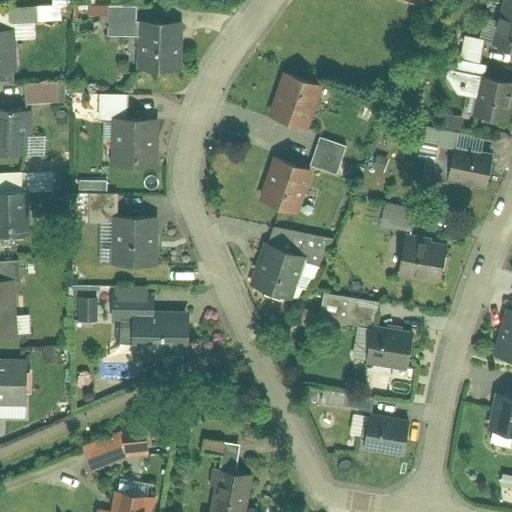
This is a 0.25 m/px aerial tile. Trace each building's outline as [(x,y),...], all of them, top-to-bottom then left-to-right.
[(511,39),(511,0),(491,0),(483,31),(511,39)] [(127,54),(172,55),(173,9),(127,9),(127,45),(127,54)] [(274,63),(259,105),(299,118),(313,77),(274,63)] [(468,105),(500,109),(506,71),(473,67),(468,105)] [(20,100),(0,99),(0,142),(18,143),(20,100)] [(149,109),(102,109),(102,156),(149,157),(149,109)] [(335,138),(309,130),(300,156),(327,164),(335,138)] [(444,139),(438,172),(478,179),(484,146),(444,139)] [(306,163),(263,147),(248,188),(291,203),(306,163)] [(18,183),(0,183),(0,224),(19,223),(18,183)] [(102,206),(103,253),(146,252),(146,206),(102,206)] [(326,230),(258,215),(243,271),(289,283),(298,247),(321,252),(326,230)] [(394,224),(388,266),(428,273),(435,230),(394,224)] [(123,303),(124,345),(180,343),(179,299),(141,300),(140,283),(98,284),(98,304),(123,303)] [(511,311),(505,309),(493,353),(511,358),(511,311)] [(361,316),(355,355),(394,361),(400,322),(361,316)] [(14,348),(0,347),(0,393),(13,394),(14,348)] [(511,426),(511,386),(484,381),(477,421),(511,426)] [(398,406),(362,402),(358,438),(394,442),(398,406)] [(82,447),(91,474),(127,462),(149,460),(147,439),(123,440),(121,433),(82,447)] [(222,444),(219,470),(236,473),(239,446),(222,444)] [(208,511),(248,511),(253,474),(236,473),(219,470),(213,470),(208,511)] [(107,483),(100,511),(137,511),(142,490),(107,483)]
